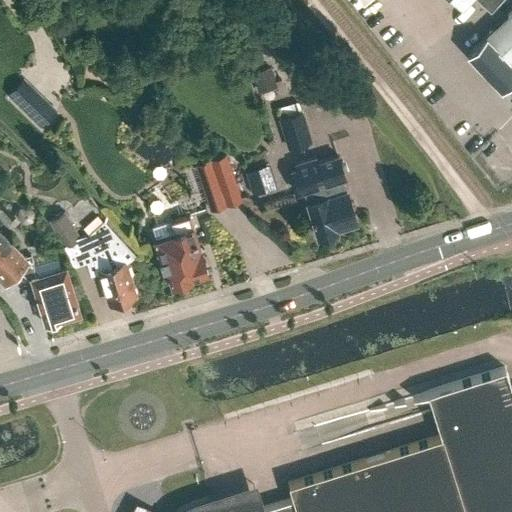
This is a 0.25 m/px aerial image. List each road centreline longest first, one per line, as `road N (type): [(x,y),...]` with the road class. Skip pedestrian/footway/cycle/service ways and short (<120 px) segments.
road 1 (primary): [(56,372),(511,224)]
road 2 (track): [(488,231),(305,0)]
road 3 (residential): [(98,511),(56,372)]
